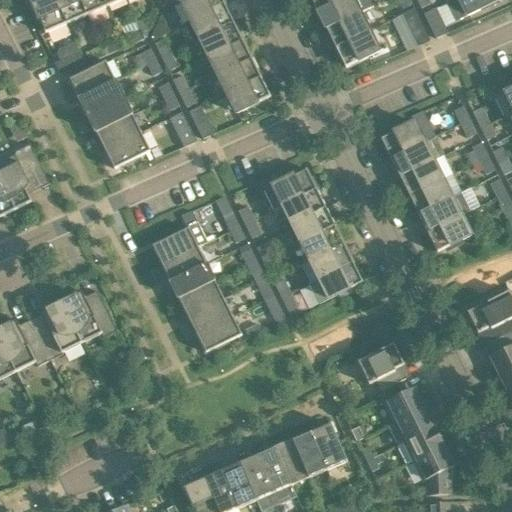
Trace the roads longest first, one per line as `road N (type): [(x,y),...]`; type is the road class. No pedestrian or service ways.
road 1 (residential): [(510,493),(323,112)]
road 2 (residential): [(0,252),(323,112)]
road 3 (residential): [(323,112),(511,30)]
road 4 (residential): [(323,112),(267,0)]
